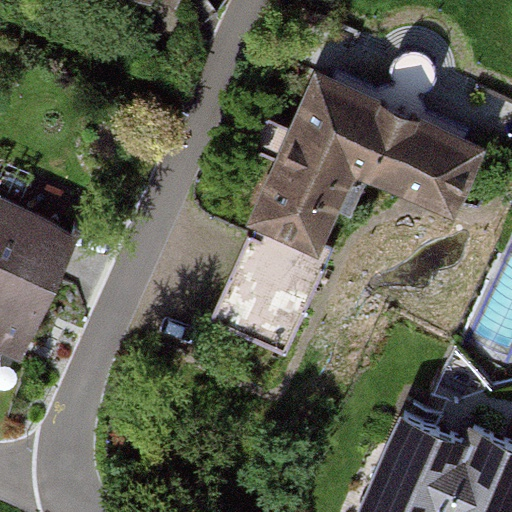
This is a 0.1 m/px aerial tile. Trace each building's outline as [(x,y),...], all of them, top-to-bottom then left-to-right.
[(186,0),(145,0),(181,14),(186,0)] [(315,65),(250,222),(316,249),(350,167),(460,212),(491,137),(315,65)] [(75,231),(0,196),(0,349),(17,358),(75,231)] [(438,511),(468,436),(392,407),(351,511),(438,511)] [(511,511),(511,453),(468,436),(438,511),(511,511)]
